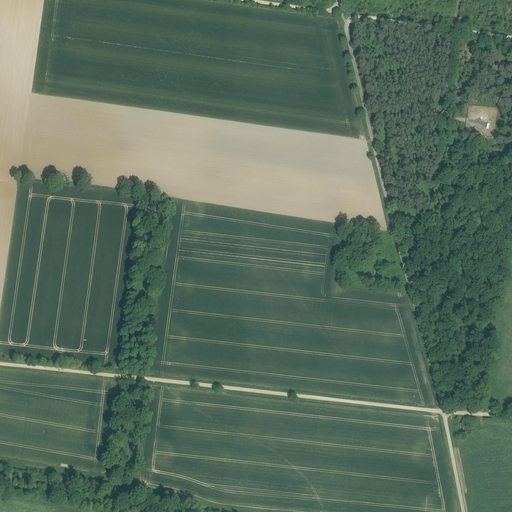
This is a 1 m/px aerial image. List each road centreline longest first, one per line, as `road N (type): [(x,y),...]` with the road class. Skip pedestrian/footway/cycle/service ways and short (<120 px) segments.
road 1 (track): [(0,363),(511,416)]
road 2 (unclassified): [(345,24),(463,511)]
road 3 (track): [(511,39),(353,17),(345,24)]
road 4 (track): [(393,223),(511,240)]
